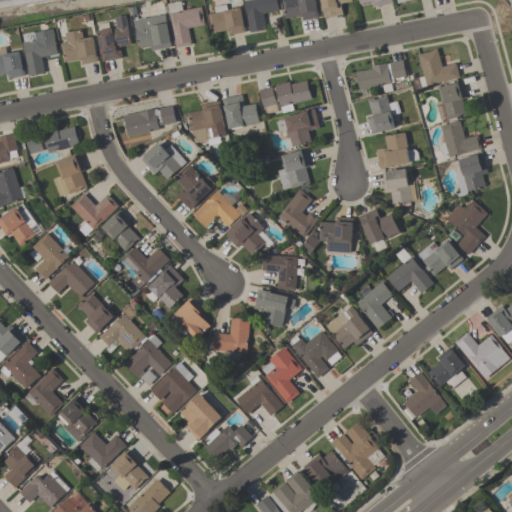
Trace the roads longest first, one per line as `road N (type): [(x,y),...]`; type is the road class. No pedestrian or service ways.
road 1 (residential): [(197,511),(498,271),(511,247),(476,22)]
road 2 (residential): [(0,116),(476,22)]
road 3 (residential): [(0,275),(212,499)]
road 4 (residential): [(92,96),(121,177),(224,284)]
road 5 (primary): [(511,405),(374,511)]
road 6 (residential): [(323,49),(346,140),(348,184)]
road 7 (residential): [(358,387),(442,492)]
